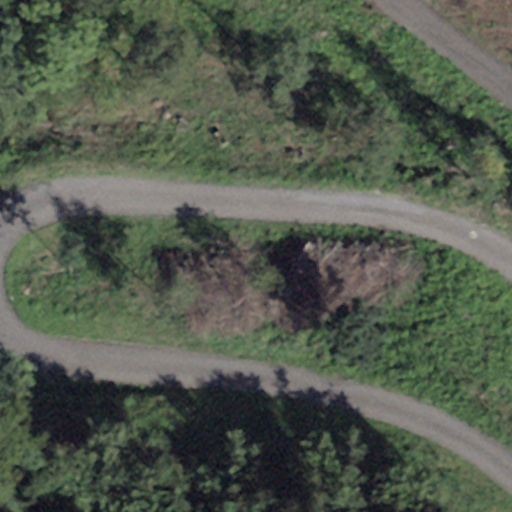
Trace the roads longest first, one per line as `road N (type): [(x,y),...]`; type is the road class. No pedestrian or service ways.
road 1 (track): [(0,331),(41,358),(85,368),(264,377),(377,403),(456,431),(511,470)]
road 2 (track): [(511,259),(415,216),(155,195),(37,204),(0,226)]
road 3 (track): [(407,0),(511,91)]
